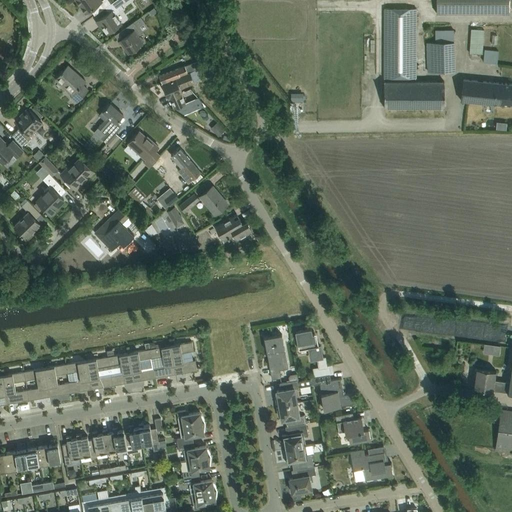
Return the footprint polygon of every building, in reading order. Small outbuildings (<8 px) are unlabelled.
[(76,0),(85,12),(90,9),(94,15),(105,7),(110,3),(108,0),(101,0),(100,0),(76,0)] [(116,8),(125,2),(126,0),(114,0),(110,3),(105,7),(109,12),(98,20),(107,32),(121,23),(115,14),(119,11),(116,8)] [(435,0),(436,12),(508,13),(508,0),(435,0)] [(416,81),(416,48),(416,8),(384,8),(384,107),(444,107),(444,81),(416,81)] [(138,35),(142,32),(137,25),(143,20),(140,16),(121,30),(125,36),(119,40),(128,52),(142,42),(138,35)] [(470,28),(469,42),(468,52),(482,54),(484,29),(470,28)] [(454,42),(453,42),(453,29),(435,29),(435,42),(427,42),(427,71),(454,71),(454,42)] [(484,49),(483,61),(497,63),(498,51),(484,49)] [(161,82),(175,77),(198,67),(211,62),(208,55),(184,65),(158,75),(161,82)] [(211,62),(199,67),(201,71),(213,66),(211,62)] [(82,84),(85,81),(68,65),(55,79),(72,94),(71,96),(77,101),(88,89),(82,84)] [(202,78),(198,67),(175,77),(180,88),(202,78)] [(213,70),(209,72),(213,81),(217,80),(213,70)] [(180,88),(175,77),(161,82),(167,93),(169,98),(170,97),(174,106),(184,101),(181,93),(182,92),(180,88)] [(511,105),(511,83),(463,79),(460,100),(511,105)] [(218,80),(214,82),(219,94),(224,92),(218,80)] [(295,92),(295,103),(310,103),(310,92),(295,92)] [(217,99),(209,105),(211,108),(219,102),(217,99)] [(98,127),(95,131),(101,138),(106,143),(116,132),(108,125),(112,120),(116,123),(123,114),(110,102),(99,114),(104,119),(98,127)] [(20,126),(12,135),(23,146),(32,137),(30,135),(42,123),(27,108),(19,116),(21,117),(16,122),(20,126)] [(224,126),(230,119),(222,112),(216,118),(224,126)] [(143,161),(149,167),(160,155),(154,150),(158,146),(146,135),(146,136),(139,130),(128,143),(146,159),(143,161)] [(0,137),(0,160),(1,162),(8,155),(13,160),(23,150),(13,140),(7,145),(0,137)] [(200,172),(179,146),(171,154),(182,167),(178,170),(188,182),(200,172)] [(45,156),(39,162),(52,174),(57,169),(45,156)] [(80,157),(62,175),(76,189),(94,171),(80,157)] [(60,196),(66,190),(42,166),(36,172),(49,185),(43,190),(45,192),(36,200),(50,214),(57,208),(56,207),(64,199),(60,196)] [(166,190),(178,178),(172,173),(160,184),(166,190)] [(127,189),(134,180),(127,174),(120,183),(127,189)] [(227,203),(212,186),(200,196),(215,213),(227,203)] [(200,199),(194,192),(179,205),(184,211),(200,199)] [(31,233),(40,224),(36,219),(41,213),(27,199),(21,205),(28,212),(14,226),(26,238),(26,237),(28,239),(32,234),(31,233)] [(126,227),(133,219),(121,206),(94,232),(111,250),(120,242),(123,246),(134,235),(126,227)] [(175,206),(167,211),(177,227),(184,222),(175,206)] [(247,221),(246,221),(242,223),(236,213),(215,226),(223,241),(234,235),(236,239),(252,230),(247,221)] [(311,356),(312,357),(314,358),(315,358),(315,359),(322,357),(320,345),(318,346),(317,339),(315,339),(314,333),(312,334),(311,329),(295,331),(299,350),(308,348),(309,354),(310,354),(311,356)] [(266,349),(267,356),(270,369),(271,377),(274,378),(280,377),(281,382),(279,369),(288,368),(282,334),(264,337),(265,345),(267,345),(267,349),(266,349)] [(195,359),(193,360),(191,350),(193,350),(192,341),(170,345),(173,356),(175,373),(197,369),(195,359)] [(175,373),(173,356),(170,345),(149,348),(151,357),(163,355),(164,365),(153,367),(155,377),(175,373)] [(153,367),(151,357),(149,348),(129,352),(129,356),(134,381),(155,377),(153,367)] [(134,381),(129,356),(129,352),(108,356),(113,384),(134,381)] [(494,379),(495,371),(496,370),(475,367),(472,387),(511,392),(511,353),(508,381),(494,379)] [(113,384),(108,356),(86,360),(92,388),(113,384)] [(92,388),(86,360),(65,363),(67,372),(69,382),(71,392),(92,388)] [(71,392),(69,382),(57,384),(56,374),(67,372),(65,363),(45,367),(50,396),(71,392)] [(327,365),(318,367),(313,368),(315,376),(329,374),(327,365)] [(50,396),(45,367),(24,371),(25,380),(37,378),(38,387),(27,389),(29,399),(50,396)] [(29,399),(27,389),(16,391),(14,382),(25,380),(24,371),(3,374),(8,403),(29,399)] [(329,374),(315,376),(312,377),(313,384),(319,383),(321,393),(323,409),(340,406),(355,403),(349,393),(343,394),(340,378),(330,380),(329,374)] [(298,387),(297,379),(291,380),(281,382),(280,382),(280,383),(281,383),(282,389),(276,390),(277,394),(275,394),(275,398),(276,405),(296,401),(294,388),(298,387)] [(299,415),(296,401),(276,405),(277,413),(279,416),(281,416),(281,419),(287,418),(288,425),(288,426),(290,425),(304,423),(303,415),(299,415)] [(511,410),(500,409),(495,449),(511,450),(511,410)] [(177,411),(179,426),(205,421),(201,414),(200,414),(200,411),(186,414),(185,410),(177,411)] [(353,418),(352,412),(335,415),(338,432),(344,431),(345,434),(348,434),(350,443),(370,439),(368,428),(363,429),(361,417),(353,418)] [(160,417),(154,418),(156,427),(156,430),(163,429),(160,417)] [(205,422),(205,421),(179,426),(181,437),(176,438),(177,444),(191,441),(190,435),(204,433),(203,430),(204,430),(205,422)] [(159,447),(156,430),(156,427),(150,428),(149,424),(144,425),(143,422),(138,423),(139,426),(142,445),(152,443),(153,448),(159,447)] [(306,422),(304,423),(290,425),(292,432),(281,434),(284,449),(305,445),(304,436),(308,435),(306,422)] [(142,445),(139,426),(134,426),(133,424),(128,424),(130,432),(124,433),(126,447),(127,452),(138,450),(137,446),(142,445)] [(126,447),(124,433),(123,428),(118,429),(117,426),(112,427),(113,430),(116,449),(126,447)] [(116,449),(113,430),(108,431),(107,428),(102,429),(103,432),(106,451),(116,449)] [(106,451),(103,432),(98,433),(97,430),(92,431),(93,438),(97,453),(106,451)] [(97,453),(93,438),(88,439),(87,435),(82,436),(81,433),(76,434),(77,437),(80,456),(90,454),(91,458),(97,456),(97,453)] [(80,456),(77,437),(72,438),(71,435),(66,436),(67,443),(62,444),(65,463),(71,462),(71,457),(80,456)] [(192,447),(191,441),(177,444),(178,450),(184,449),(185,460),(211,455),(207,447),(206,447),(206,445),(192,447)] [(61,461),(58,443),(47,445),(50,463),(61,461)] [(313,453),(311,444),(305,445),(284,449),(286,463),(297,461),(298,468),(313,465),(311,453),(313,453)] [(50,463),(47,445),(36,447),(39,464),(50,463)] [(39,464),(36,447),(25,449),(28,466),(39,464)] [(28,466),(25,449),(15,450),(18,468),(28,466)] [(390,462),(388,462),(386,463),(383,451),(363,455),(362,449),(350,451),(350,452),(352,451),(353,457),(351,457),(355,481),(392,474),(390,462)] [(18,468),(15,450),(4,452),(7,470),(18,468)] [(210,464),(211,455),(185,460),(187,470),(182,471),(183,477),(197,475),(196,469),(210,467),(209,464),(210,464)] [(314,465),(313,465),(298,468),(292,470),(295,470),(296,477),(289,478),(292,492),(311,489),(310,481),(312,480),(311,475),(316,474),(314,465)] [(198,481),(197,475),(183,477),(184,484),(189,483),(191,493),(217,489),(213,481),(212,481),(212,479),(198,481)] [(144,511),(141,490),(139,484),(135,485),(137,491),(130,492),(133,511),(144,511)] [(170,506),(168,497),(166,486),(151,488),(155,510),(166,508),(166,506),(170,506)] [(145,511),(155,510),(151,488),(141,490),(144,511),(145,511)] [(216,498),(217,489),(191,493),(194,508),(202,507),(202,503),(216,500),(215,498),(216,498)] [(133,511),(130,492),(119,494),(122,511),(133,511)] [(122,511),(119,494),(109,496),(111,511),(122,511)] [(111,511),(109,496),(98,498),(100,511),(111,511)] [(177,508),(175,496),(168,497),(170,506),(170,509),(177,508)] [(100,511),(98,498),(83,500),(84,511),(100,511)]
